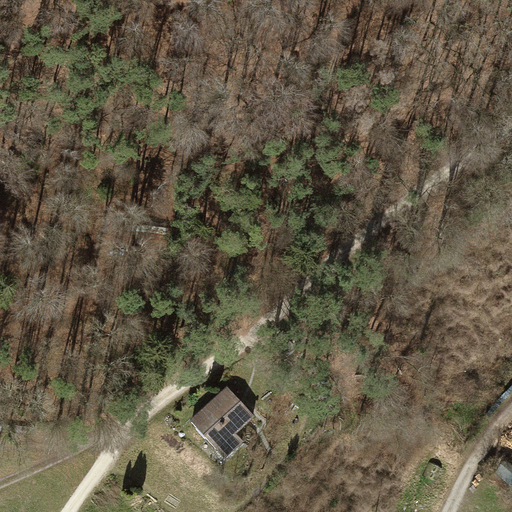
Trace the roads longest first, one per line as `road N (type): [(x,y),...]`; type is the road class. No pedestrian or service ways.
road 1 (track): [(135,417),(246,345),(511,126)]
road 2 (track): [(0,484),(135,417)]
